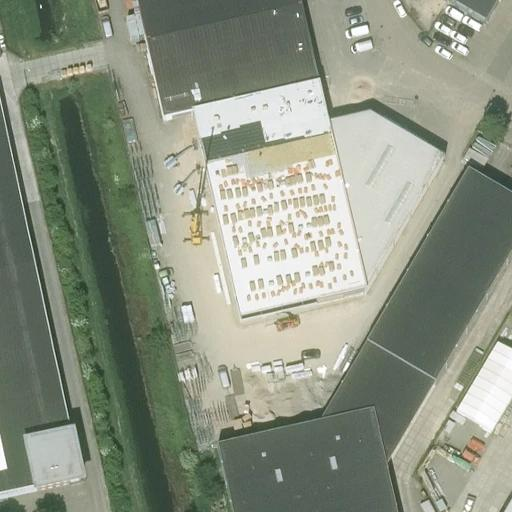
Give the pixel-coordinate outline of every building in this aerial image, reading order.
[(134,0),(162,123),(318,88),(297,0),(134,0)] [(511,0),(439,0),(439,1),(485,28),(501,0),(511,0)] [(369,117),(325,127),(364,297),(444,160),(369,117)] [(511,201),(467,175),(352,371),(419,415),(511,255),(511,201)] [(46,445),(0,226),(0,500),(36,492),(36,493),(80,484),(71,439),(46,445)] [(511,352),(495,344),(457,416),(495,435),(511,402),(511,352)] [(419,415),(352,371),(319,427),(217,450),(230,511),(394,511),(385,471),(419,415)]
